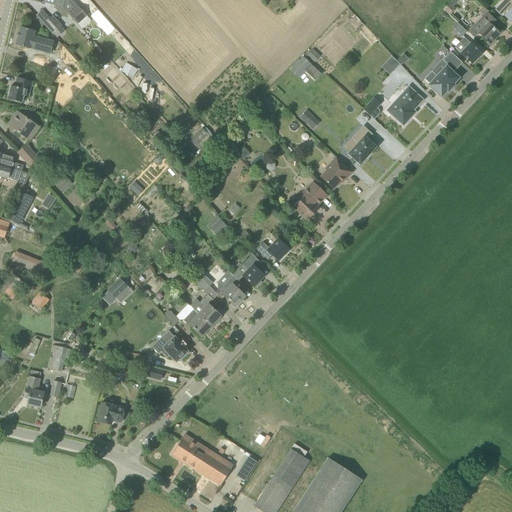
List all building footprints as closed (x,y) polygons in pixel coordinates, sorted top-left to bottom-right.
[(511,0),(503,0),(495,10),(501,16),(502,14),(511,23),(511,21),(511,0)] [(448,15),(455,8),(453,7),(449,3),(443,10),(448,15)] [(78,24),(87,17),(78,6),(69,14),(78,24)] [(483,16),(477,22),(483,28),(478,33),(487,42),(486,43),(490,47),(496,41),(495,40),(500,34),(498,32),(494,29),(499,23),(488,12),(486,11),(482,7),(478,11),(483,16)] [(62,28),(53,15),(49,18),(42,11),(36,16),(53,34),(62,28)] [(352,22),(348,25),(354,31),(357,28),(352,22)] [(462,37),(466,31),(457,23),(452,28),(462,37)] [(50,53),(53,41),(34,36),(35,32),(20,28),(16,44),(31,48),(50,53)] [(482,54),(471,43),(464,37),(454,48),(472,64),(482,54)] [(313,50),(307,56),(315,63),(320,56),(313,50)] [(463,63),(451,52),(443,60),(448,65),(438,76),(432,72),(425,80),(430,85),(442,96),(447,91),(448,92),(454,85),(453,84),(459,78),(453,73),(463,63)] [(100,67),(107,61),(100,53),(92,59),(100,67)] [(403,54),(397,60),(402,65),(408,59),(403,54)] [(299,78),(311,65),(303,58),(291,71),(299,78)] [(298,59),(291,67),(292,68),(299,60),(298,59)] [(121,71),(133,77),(138,68),(126,62),(121,71)] [(29,97),(32,81),(18,78),(16,84),(18,84),(17,87),(11,86),(8,99),(22,103),(24,96),(29,97)] [(423,100),(409,87),(393,104),(397,109),(391,115),(403,126),(410,119),(408,117),(423,100)] [(260,103),(268,113),(275,108),(267,98),(260,103)] [(381,104),(374,98),(363,110),(370,116),(381,104)] [(351,99),(342,108),(354,118),(362,109),(351,99)] [(312,129),(319,122),(307,110),(300,118),(312,129)] [(18,112),(8,125),(25,138),(27,139),(37,125),(35,124),(18,112)] [(248,132),(255,129),(252,120),(244,123),(248,132)] [(357,144),(348,154),(360,165),(366,159),(371,155),(370,154),(376,147),(367,140),(372,135),(363,126),(352,139),(357,144)] [(157,131),(152,136),(157,141),(162,137),(157,131)] [(212,139),(204,131),(192,143),(200,151),(212,139)] [(29,166),(38,159),(27,146),(18,153),(29,166)] [(242,160),(248,155),(243,149),(237,155),(242,160)] [(0,152),(0,164),(21,171),(23,166),(13,163),(14,157),(0,152)] [(340,180),(343,178),(345,180),(352,172),(335,156),(323,169),(325,170),(319,176),(334,189),(341,181),(340,180)] [(0,176),(19,181),(27,183),(31,175),(22,172),(22,171),(21,171),(0,164),(0,176)] [(62,192),(71,183),(65,176),(55,184),(62,192)] [(299,201),(293,207),(298,212),(307,221),(319,208),(317,206),(327,196),(313,182),(297,199),(299,201)] [(19,225),(33,199),(22,193),(8,219),(19,225)] [(56,200),(49,195),(42,205),(49,210),(56,200)] [(8,196),(5,205),(12,207),(15,198),(8,196)] [(140,204),(137,207),(145,214),(148,211),(140,204)] [(188,217),(194,211),(188,205),(182,211),(188,217)] [(217,234),(227,226),(218,216),(208,225),(217,234)] [(0,236),(5,238),(10,223),(0,220),(0,236)] [(106,224),(110,228),(114,224),(110,220),(106,224)] [(245,231),(241,236),(245,240),(250,236),(245,231)] [(278,261),(289,250),(278,239),(269,248),(263,242),(256,250),(268,261),(273,256),(278,261)] [(133,244),(127,250),(132,255),(138,248),(133,244)] [(78,273),(87,263),(94,255),(84,246),(74,257),(68,264),(78,273)] [(47,283),(53,268),(13,252),(7,267),(47,283)] [(248,271),(242,276),(247,280),(254,287),(254,286),(256,288),(261,283),(260,281),(264,276),(263,274),(258,270),(262,266),(263,265),(253,254),(243,265),(242,265),(248,271)] [(212,283),(190,262),(187,265),(200,278),(209,286),(212,283)] [(26,285),(13,271),(0,282),(0,289),(10,300),(26,285)] [(241,292),(246,287),(233,275),(228,271),(217,282),(218,291),(235,306),(245,296),(241,292)] [(128,287),(119,278),(107,290),(115,299),(128,287)] [(200,278),(195,283),(204,292),(209,286),(200,278)] [(41,309),(49,300),(41,293),(33,303),(41,309)] [(196,299),(189,306),(193,310),(194,310),(211,326),(221,316),(209,305),(213,300),(207,295),(200,303),(196,299)] [(156,305),(161,301),(157,297),(152,301),(156,305)] [(211,326),(194,310),(193,310),(184,320),(202,337),(211,326)] [(174,326),(179,320),(169,311),(164,316),(174,326)] [(161,351),(167,357),(170,355),(176,362),(181,357),(182,358),(187,354),(187,351),(175,337),(166,345),(161,339),(153,347),(159,353),(161,351)] [(33,343),(28,355),(34,357),(38,345),(39,346),(41,340),(35,338),(33,343)] [(70,350),(54,346),(52,358),(51,358),(48,369),(61,372),(63,365),(67,366),(70,350)] [(126,374),(125,364),(116,364),(116,366),(116,371),(117,374),(126,374)] [(160,381),(163,370),(144,366),(142,376),(160,381)] [(37,391),(40,379),(41,372),(32,370),(27,389),(26,389),(24,397),(29,398),(27,405),(41,408),(44,393),(37,391)] [(58,397),(61,383),(53,382),(50,395),(58,397)] [(102,403),(98,421),(111,425),(112,420),(114,421),(116,424),(118,424),(121,423),(121,422),(124,409),(115,407),(115,406),(102,403)] [(174,452),(172,454),(179,459),(180,456),(189,461),(187,464),(220,485),(232,467),(196,444),(194,448),(181,440),(174,452)] [(263,511),(276,511),(309,462),(291,449),(254,506),(263,511)] [(341,511),(362,480),(328,458),(293,511),(341,511)] [(247,460),(240,471),(249,477),(256,466),(247,460)]
